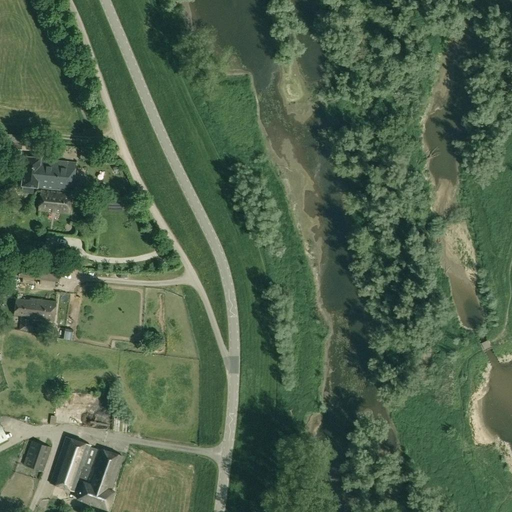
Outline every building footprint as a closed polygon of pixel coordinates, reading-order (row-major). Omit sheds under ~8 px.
[(22,143),(3,141),(2,154),(21,156),(22,143)] [(77,157),(90,157),(90,147),(77,147),(77,157)] [(39,173),(41,159),(40,159),(40,158),(25,157),(22,186),(41,188),(42,175),(39,173)] [(75,163),(41,159),(39,173),(42,175),(41,188),(72,191),(75,163)] [(69,214),(71,194),(41,191),(39,210),(69,214)] [(21,262),(21,263),(19,276),(59,281),(61,266),(22,262),(21,262)] [(27,318),(53,322),(55,302),(30,298),(29,300),(15,298),(13,315),(27,316),(27,318)] [(0,444),(8,440),(0,423),(0,444)] [(79,481),(82,482),(76,499),(108,510),(114,492),(111,491),(123,456),(98,448),(97,450),(90,447),(91,445),(65,437),(50,483),(75,492),(79,481)] [(52,448),(32,441),(24,465),(43,472),(52,448)]
